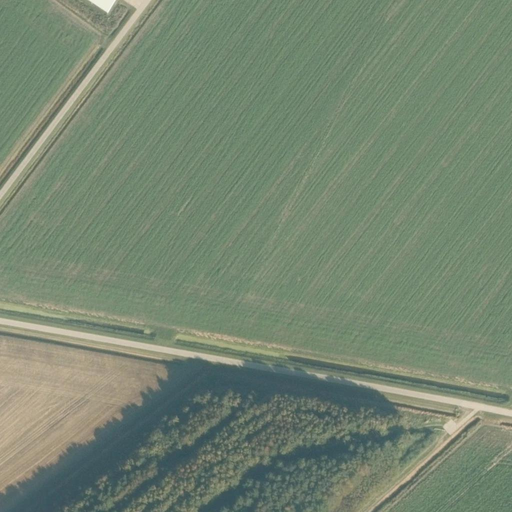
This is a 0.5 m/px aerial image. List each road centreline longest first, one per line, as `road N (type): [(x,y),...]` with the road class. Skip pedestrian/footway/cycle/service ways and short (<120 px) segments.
road 1 (unclassified): [(511,413),(0,322)]
road 2 (track): [(32,511),(207,375),(444,419),(455,428)]
road 3 (track): [(361,511),(455,428)]
